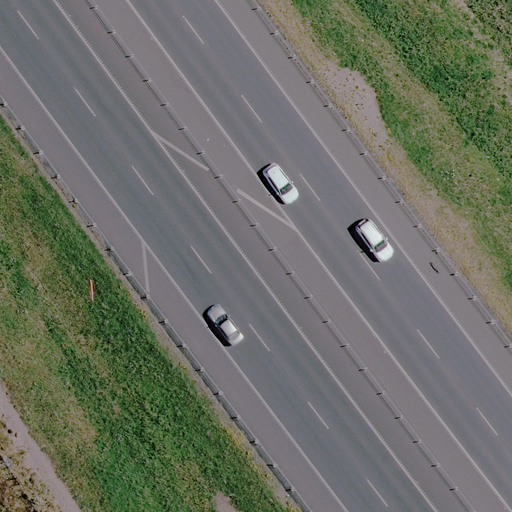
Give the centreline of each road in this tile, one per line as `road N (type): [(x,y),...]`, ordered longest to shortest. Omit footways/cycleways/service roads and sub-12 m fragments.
road 1 (motorway): [(402,511),(43,0)]
road 2 (motorway): [(168,0),(511,496)]
